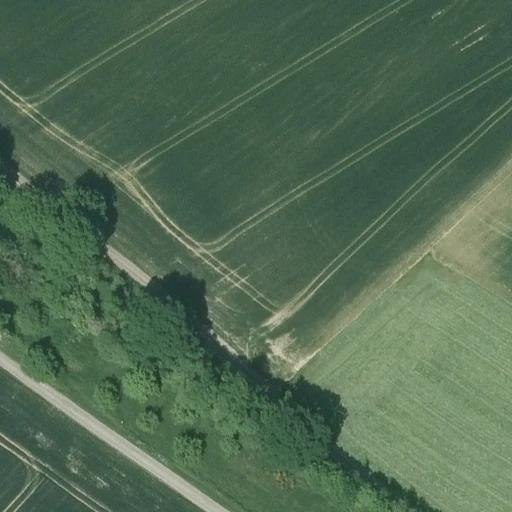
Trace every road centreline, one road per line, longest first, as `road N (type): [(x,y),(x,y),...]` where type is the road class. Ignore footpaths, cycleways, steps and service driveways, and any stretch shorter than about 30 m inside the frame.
road 1 (track): [(411,511),(0,164)]
road 2 (unclassified): [(216,511),(0,361)]
